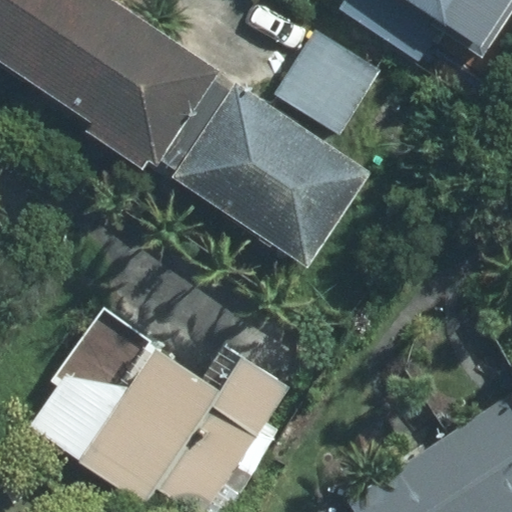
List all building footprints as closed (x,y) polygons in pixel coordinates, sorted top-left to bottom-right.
[(91,0),(55,0),(0,82),(0,83),(142,178),(209,78),(91,0)] [(0,0),(0,82),(55,0),(0,0)] [(338,0),(328,15),(421,76),(471,0),(338,0)] [(375,78),(311,33),(268,94),(332,139),(375,78)] [(226,101),(170,191),(300,271),(356,182),(226,101)] [(140,484),(184,511),(189,511),(270,386),(221,355),(198,389),(89,320),(20,429),(130,499),(140,484)] [(511,387),(416,449),(455,511),(507,511),(511,509),(511,387)] [(347,511),(455,511),(416,449),(338,498),(347,511)]
